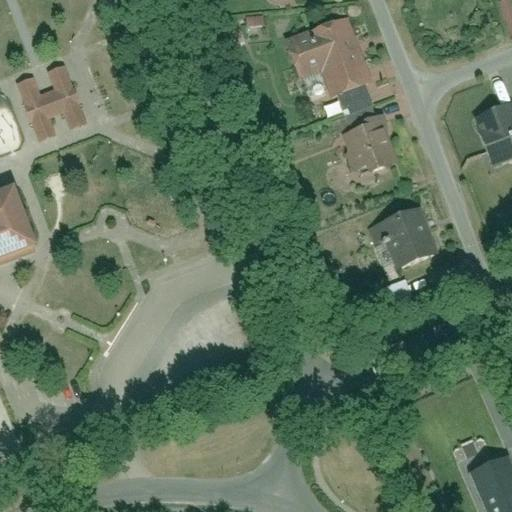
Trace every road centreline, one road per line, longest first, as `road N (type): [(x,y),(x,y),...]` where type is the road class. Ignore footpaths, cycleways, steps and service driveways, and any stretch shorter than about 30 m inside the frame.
road 1 (residential): [(310,392),(164,0)]
road 2 (residential): [(0,510),(97,486),(262,501)]
road 3 (residential): [(412,92),(498,310)]
road 4 (residential): [(498,310),(310,392)]
